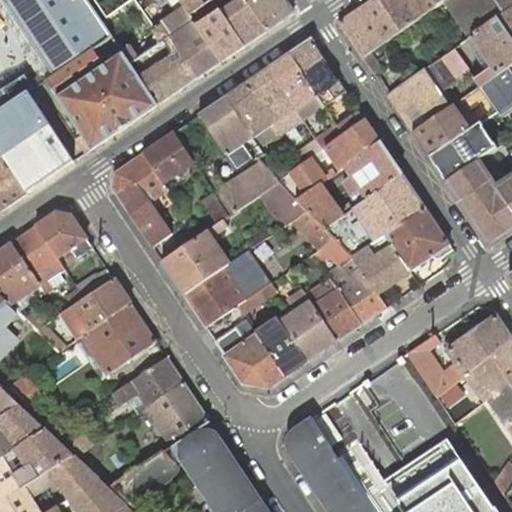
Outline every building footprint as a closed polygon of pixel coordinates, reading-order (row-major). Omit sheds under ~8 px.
[(5,0),(57,75),(88,53),(51,0),(5,0)] [(51,0),(88,53),(93,50),(112,37),(86,0),(51,0)] [(186,9),(180,0),(171,6),(177,15),(162,25),(170,37),(198,79),(221,63),(197,26),(190,16),(186,9)] [(179,0),(180,0),(186,9),(190,16),(205,5),(206,5),(203,0),(179,0)] [(245,48),(221,11),(213,16),(209,10),(216,5),(213,0),(212,0),(206,5),(205,5),(190,16),(197,26),(221,63),(245,48)] [(246,0),(235,0),(236,1),(221,11),(245,48),(267,31),(246,0)] [(294,14),(285,0),(246,0),(267,31),(294,14)] [(372,0),(339,22),(363,58),(372,52),(391,39),(390,38),(400,31),(379,0),(372,0)] [(379,0),(400,31),(437,6),(433,0),(379,0)] [(511,0),(445,0),(472,38),(499,19),(511,10),(511,0)] [(511,10),(499,19),(472,38),(493,70),(478,81),(480,85),(482,87),(498,76),(509,68),(511,65),(511,10)] [(170,37),(162,25),(153,31),(161,44),(140,58),(131,45),(121,51),(124,54),(130,63),(158,105),(198,79),(170,37)] [(312,41),(290,55),(318,96),(323,103),(325,107),(347,92),(340,81),(312,41)] [(456,49),(443,57),(459,79),(471,71),(456,49)] [(93,50),(88,53),(57,75),(46,81),(57,100),(83,137),(77,141),(85,155),(92,151),(158,105),(130,63),(124,54),(105,67),(93,50)] [(384,69),(372,52),(363,58),(375,76),(384,69)] [(290,55),(269,70),(297,111),(301,117),(323,103),(318,96),(290,55)] [(459,79),(443,57),(388,95),(413,133),(454,103),(455,103),(445,88),(459,79)] [(511,109),(511,71),(509,68),(498,76),(482,87),(499,110),(503,115),(511,109)] [(269,70),(248,84),(275,125),(280,121),(287,130),(300,121),(301,118),(301,117),(297,111),(269,70)] [(226,98),(254,139),(271,128),(275,134),(279,131),(275,125),(248,84),(226,98)] [(455,103),(460,99),(450,85),(445,88),(455,103)] [(0,151),(3,157),(28,194),(75,162),(32,95),(29,93),(0,112),(0,151)] [(226,98),(201,117),(228,157),(254,139),(226,98)] [(454,103),(413,133),(430,158),(471,129),(454,103)] [(345,135),(367,120),(360,112),(339,127),(345,135)] [(323,151),(327,148),(345,135),(339,127),(332,116),(327,120),(331,126),(315,138),(323,151)] [(341,170),(345,167),(381,143),(367,120),(345,135),(327,148),(341,170)] [(275,125),(279,131),(281,134),(287,130),(280,121),(275,125)] [(471,129),(430,158),(446,182),(471,165),(478,161),(497,148),(480,123),(477,125),(471,129)] [(175,134),(145,154),(164,183),(184,170),(182,168),(193,161),(175,134)] [(294,153),(297,157),(302,166),(312,160),(323,151),(315,138),(294,153)] [(228,157),(224,160),(231,171),(256,155),(262,151),(254,139),(228,157)] [(368,201),(404,176),(381,143),(345,167),(352,177),(344,183),(352,196),(361,191),(368,201)] [(0,212),(28,194),(3,157),(0,151),(0,212)] [(131,215),(153,247),(173,234),(151,202),(168,190),(164,183),(145,154),(116,173),(113,188),(131,215)] [(297,157),(272,174),(280,182),(282,181),(293,173),(302,166),(297,157)] [(293,173),(282,181),(299,200),(308,194),(321,184),(327,180),(334,176),(330,170),(323,176),(312,160),(302,166),(293,173)] [(511,179),(497,189),(478,161),(471,165),(446,182),(479,230),(490,246),(492,248),(510,236),(511,234),(511,179)] [(220,189),(235,213),(262,194),(280,182),(272,174),(262,162),(220,189)] [(345,217),(327,229),(334,237),(342,245),(353,257),(358,253),(369,246),(376,241),(386,235),(426,209),(404,176),(368,201),(355,209),(353,210),(345,217)] [(280,182),(262,194),(284,226),(292,221),(308,210),(299,200),(282,181),(280,182)] [(308,194),(299,200),(308,210),(327,229),(345,217),(353,210),(349,205),(340,211),(321,184),(308,194)] [(205,201),(220,224),(225,220),(230,216),(215,195),(205,201)] [(426,209),(386,235),(393,245),(411,271),(439,253),(443,258),(454,250),(450,245),(426,209)] [(327,229),(308,210),(292,221),(320,251),(334,237),(327,229)] [(58,213),(37,227),(58,259),(71,250),(78,260),(94,249),(72,216),(58,213)] [(163,262),(185,294),(230,264),(211,238),(229,226),(225,220),(220,224),(207,233),(200,237),(163,262)] [(37,227),(12,244),(40,285),(40,286),(47,281),(41,271),(52,263),(59,274),(65,270),(58,259),(37,227)] [(369,246),(358,253),(366,265),(360,268),(361,269),(374,288),(401,270),(405,275),(411,271),(393,245),(386,235),(376,241),(369,246)] [(334,237),(320,251),(315,254),(319,260),(342,245),(334,237)] [(0,252),(0,294),(9,304),(10,305),(29,292),(40,285),(12,244),(0,252)] [(353,257),(354,259),(360,268),(366,265),(358,253),(353,257)] [(230,264),(185,294),(207,328),(238,306),(261,291),(273,283),(266,273),(259,278),(241,290),(234,278),(251,267),(243,255),(230,264)] [(329,275),(333,281),(336,286),(362,325),(387,309),(378,294),(374,288),(361,269),(360,268),(354,259),(329,275)] [(40,286),(45,293),(70,277),(65,270),(59,274),(52,263),(41,271),(47,281),(40,286)] [(251,267),(234,278),(241,290),(259,278),(251,267)] [(85,299),(115,280),(109,270),(102,273),(94,276),(77,287),(79,290),(85,299)] [(401,270),(374,288),(378,294),(405,275),(401,270)] [(77,341),(84,337),(90,332),(132,305),(115,280),(85,299),(73,308),(60,316),(77,341)] [(312,303),(338,342),(362,325),(336,286),(333,281),(325,286),(308,298),(312,303)] [(279,291),(273,283),(261,291),(266,299),(279,291)] [(29,292),(10,305),(17,312),(45,293),(40,286),(40,285),(29,292)] [(67,299),(73,308),(85,299),(79,290),(67,299)] [(261,291),(238,306),(244,315),(266,299),(261,291)] [(0,356),(17,340),(0,323),(0,313),(9,304),(0,294),(0,356)] [(308,298),(305,294),(300,297),(306,307),(282,323),(309,361),(338,342),(312,303),(308,298)] [(110,375),(158,343),(132,305),(90,332),(84,337),(110,375)] [(26,319),(38,331),(44,327),(31,315),(26,319)] [(436,336),(408,356),(436,398),(466,376),(511,342),(511,336),(498,316),(449,351),(457,363),(444,373),(429,351),(441,343),(436,336)] [(280,320),(258,336),(286,377),(309,361),(282,323),(280,320)] [(258,336),(248,321),(237,328),(247,343),(258,336)] [(38,331),(61,352),(68,347),(45,326),(44,327),(38,331)] [(237,328),(217,342),(245,383),(269,388),(286,377),(258,336),(247,343),(237,328)] [(110,375),(84,337),(77,341),(76,342),(102,381),(110,375)] [(511,342),(466,376),(486,401),(490,398),(511,381),(511,342)] [(150,408),(151,407),(185,384),(168,358),(116,393),(122,404),(139,393),(150,408)] [(0,368),(0,376),(10,386),(22,378),(6,363),(0,368)] [(22,378),(10,386),(30,405),(43,396),(28,374),(22,378)] [(511,381),(490,398),(509,426),(511,431),(511,381)] [(0,420),(22,406),(0,384),(0,420)] [(174,446),(211,422),(185,384),(151,407),(162,424),(159,426),(174,446)] [(46,421),(57,432),(79,416),(70,404),(46,421)] [(334,405),(315,418),(346,463),(351,471),(370,460),(368,457),(334,405)] [(0,460),(4,459),(0,452),(0,434),(1,434),(13,452),(20,448),(47,429),(22,406),(0,420),(0,460)] [(292,458),(328,511),(377,511),(364,492),(360,485),(378,473),(370,460),(351,471),(346,463),(315,418),(293,432),(291,434),(290,439),(289,444),(289,450),(290,453),(292,458)] [(58,432),(81,455),(94,446),(71,423),(58,432)] [(0,460),(0,503),(25,487),(75,456),(47,429),(20,448),(34,468),(19,476),(7,457),(4,459),(0,460)] [(179,454),(179,458),(217,432),(215,431),(209,430),(202,430),(196,432),(189,436),(185,441),(182,444),(180,449),(179,454)] [(270,511),(241,468),(217,432),(179,458),(214,511),(270,511)] [(0,434),(0,452),(4,459),(7,457),(13,452),(1,434),(0,434)] [(377,511),(500,511),(448,435),(426,450),(364,492),(377,511)] [(179,458),(171,448),(136,471),(113,486),(111,488),(128,504),(134,509),(135,490),(139,491),(144,493),(150,494),(158,492),(164,490),(169,486),(173,481),(177,476),(178,470),(179,463),(179,458)] [(0,503),(0,511),(40,511),(32,497),(58,481),(70,499),(100,480),(75,456),(25,487),(0,503)] [(497,485),(506,498),(511,490),(511,467),(510,466),(497,485)] [(78,511),(115,511),(126,505),(100,480),(70,499),(78,511)]
